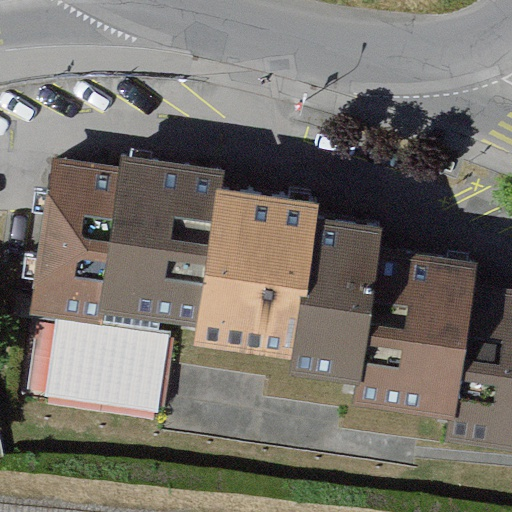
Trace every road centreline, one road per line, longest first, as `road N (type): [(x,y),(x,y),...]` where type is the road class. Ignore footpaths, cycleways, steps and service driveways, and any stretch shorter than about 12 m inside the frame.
road 1 (tertiary): [(0,29),(184,13)]
road 2 (secondary): [(184,13),(362,51)]
road 3 (secondary): [(362,51),(511,117)]
road 4 (secondary): [(362,51),(445,51),(511,30)]
